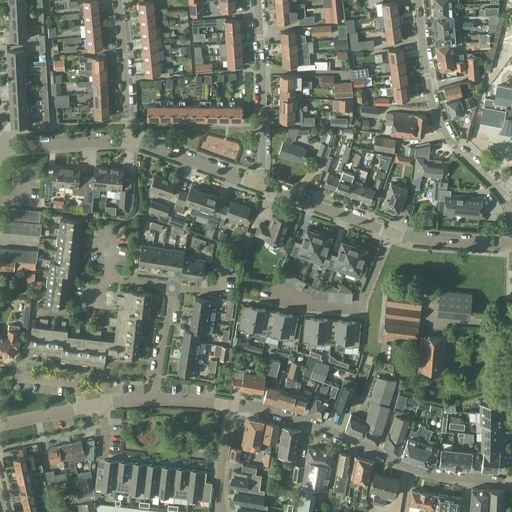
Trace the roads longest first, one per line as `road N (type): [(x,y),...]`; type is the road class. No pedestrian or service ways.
road 1 (residential): [(511,484),(409,467),(293,418),(231,406)]
road 2 (residential): [(511,201),(452,142),(435,107),(418,0)]
road 3 (residential): [(261,186),(260,0)]
road 4 (residential): [(387,232),(360,307),(325,309),(271,294)]
road 5 (residential): [(152,401),(102,403),(0,426)]
road 6 (residential): [(119,0),(131,141)]
road 7 (residential): [(131,141),(261,186)]
road 8 (residential): [(261,186),(387,232)]
road 9 (residential): [(0,148),(131,141)]
road 10 (residential): [(387,232),(511,243)]
